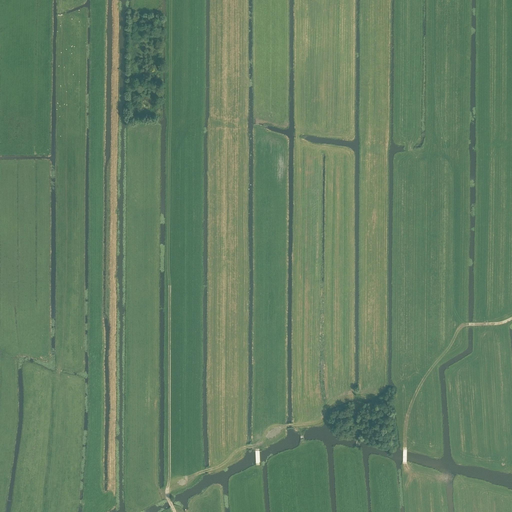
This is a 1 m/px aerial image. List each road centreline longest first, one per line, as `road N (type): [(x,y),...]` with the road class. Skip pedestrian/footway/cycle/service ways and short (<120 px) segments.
road 1 (track): [(172,0),(168,497)]
road 2 (track): [(359,461),(364,391),(349,392),(223,465),(167,492),(151,490)]
road 3 (track): [(404,462),(405,395),(461,325),(511,319)]
